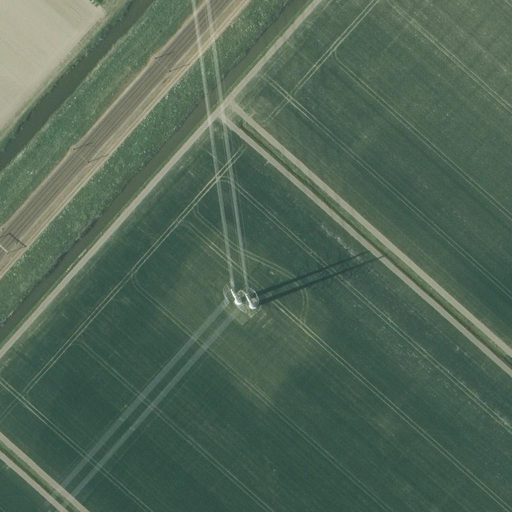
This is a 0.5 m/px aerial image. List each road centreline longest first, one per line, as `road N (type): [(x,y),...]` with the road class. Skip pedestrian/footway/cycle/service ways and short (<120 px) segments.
road 1 (track): [(0,275),(246,0)]
road 2 (track): [(0,218),(196,0)]
